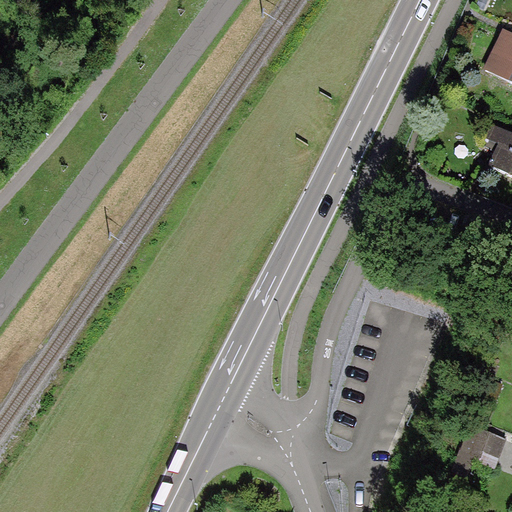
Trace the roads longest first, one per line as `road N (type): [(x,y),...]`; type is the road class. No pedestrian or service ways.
road 1 (primary): [(117,353),(209,245),(356,104),(387,66),(420,0)]
road 2 (residential): [(0,307),(223,0)]
road 3 (residential): [(117,353),(283,437),(312,511)]
road 4 (primary): [(5,511),(117,353)]
